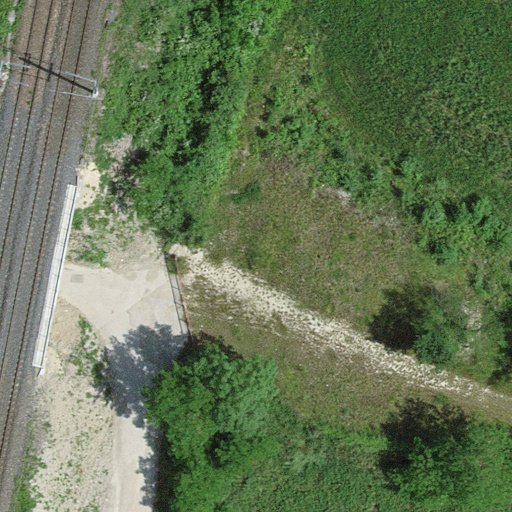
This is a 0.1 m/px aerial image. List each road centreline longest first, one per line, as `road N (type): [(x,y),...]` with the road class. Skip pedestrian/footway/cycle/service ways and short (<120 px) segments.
road 1 (track): [(511,415),(143,306)]
road 2 (track): [(0,270),(143,306),(131,511)]
